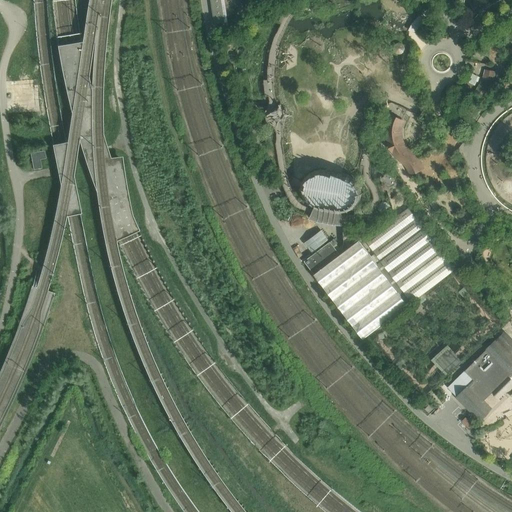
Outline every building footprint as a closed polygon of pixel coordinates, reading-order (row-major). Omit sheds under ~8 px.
[(226,23),(222,0),(211,0),(214,20),(213,20),(213,24),(226,23)] [(409,28),(408,31),(409,31),(412,32),(415,32),(416,32),(417,29),(420,27),(422,25),(424,23),(426,22),(424,20),(422,18),(421,15),(420,15),(416,19),(412,24),(409,28)] [(400,42),(396,43),(394,46),(393,49),(394,52),(397,54),(401,55),(404,53),(405,50),(405,46),(403,44),(400,42)] [(495,73),(486,72),(486,75),(485,77),(484,80),(483,82),(482,84),(481,87),(479,89),(478,91),(476,93),(483,98),(485,96),(487,93),(489,91),(490,88),(492,85),(493,82),(494,79),(494,76),(495,73)] [(399,128),(400,124),(402,121),(391,115),(388,120),(387,126),(386,132),(387,137),(388,144),(390,149),(394,154),(396,157),(398,159),(402,162),(403,163),(404,164),(406,165),(406,166),(407,168),(408,169),(409,170),(409,172),(410,173),(417,171),(422,170),(421,167),(420,165),(419,163),(418,161),(417,160),(413,155),(409,152),(408,150),(407,150),(406,149),(404,146),(402,143),(400,140),(399,136),(399,132),(399,128)] [(46,158),(44,150),(30,153),(33,170),(42,168),(40,160),(46,158)] [(356,202),(357,195),(356,190),(353,185),(350,181),(344,178),(341,177),(339,176),(334,175),(328,175),(323,174),(318,173),(312,174),(307,177),(303,181),(299,186),(298,191),(300,196),(302,201),(307,206),(311,209),(310,211),(308,214),(306,219),(315,222),(330,225),(339,225),(338,218),(338,215),(338,213),(349,210),(353,206),(356,202)] [(434,201),(430,204),(437,213),(441,210),(434,201)] [(409,208),(366,241),(412,302),(443,278),(450,273),(456,269),(440,248),(445,245),(441,241),(429,225),(427,227),(425,228),(421,223),(423,221),(426,219),(423,216),(422,214),(417,218),(409,208)] [(312,252),(328,240),(321,230),(305,242),(312,252)] [(330,241),(304,261),(363,339),(378,328),(384,323),(409,305),(361,241),(359,240),(352,245),(348,248),(344,250),(340,254),(330,241)] [(465,371),(448,387),(480,420),(490,409),(483,402),(493,392),(498,398),(511,383),(511,382),(511,383),(507,378),(511,375),(511,376),(511,375),(511,358),(495,341),(492,344),(465,371)] [(455,354),(448,346),(433,360),(436,363),(438,365),(440,368),(447,375),(462,361),(458,357),(457,356),(455,354)] [(463,421),(472,429),(476,425),(467,416),(463,421)]
